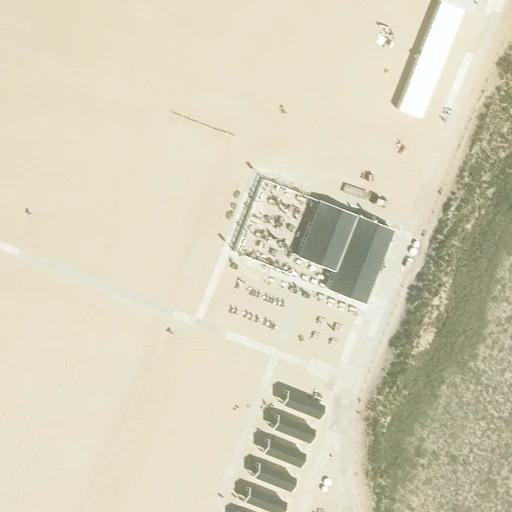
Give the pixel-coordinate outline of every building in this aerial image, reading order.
[(393,228),(314,198),(293,253),(331,267),(323,287),(361,302),(364,303),(393,228)] [(313,418),(318,405),(277,389),(272,402),(313,418)] [(304,443),(309,430),(268,414),(262,427),(304,443)] [(295,466),(300,453),(259,437),(253,450),(295,466)] [(285,490),(290,477),(249,461),(243,474),(285,490)] [(269,511),(276,511),(281,501),(240,485),(234,498),(269,511)]
